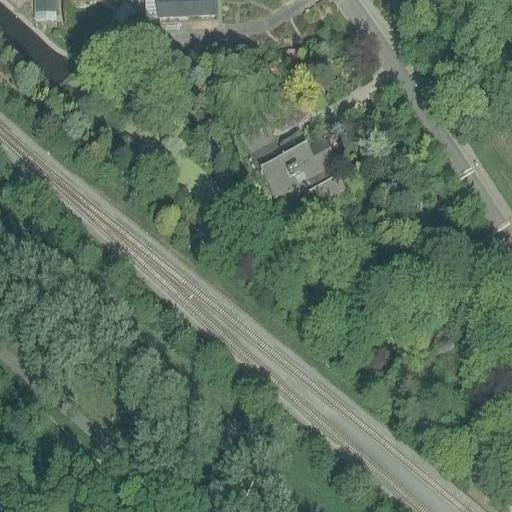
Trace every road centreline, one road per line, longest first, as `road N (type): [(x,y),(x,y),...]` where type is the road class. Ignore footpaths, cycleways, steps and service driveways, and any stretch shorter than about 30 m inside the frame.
road 1 (tertiary): [(511,246),(348,0)]
road 2 (unclassified): [(178,511),(0,355)]
